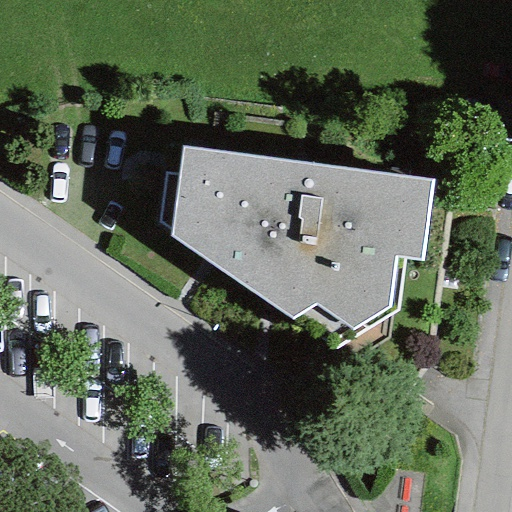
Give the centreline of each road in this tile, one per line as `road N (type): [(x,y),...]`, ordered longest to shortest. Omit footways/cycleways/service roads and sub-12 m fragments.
road 1 (residential): [(0,221),(231,386),(289,453),(320,511)]
road 2 (residential): [(489,511),(511,328)]
